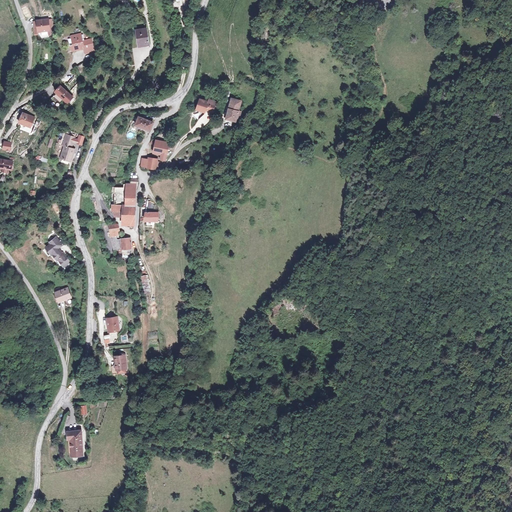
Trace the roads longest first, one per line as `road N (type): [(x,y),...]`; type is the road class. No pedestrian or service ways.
road 1 (tertiary): [(83,172),(76,221),(91,275),(87,351),(60,403)]
road 2 (track): [(139,455),(153,289),(132,234)]
road 3 (residential): [(60,403),(64,359),(32,290),(0,246)]
road 4 (tertiary): [(177,95),(119,109),(83,172)]
